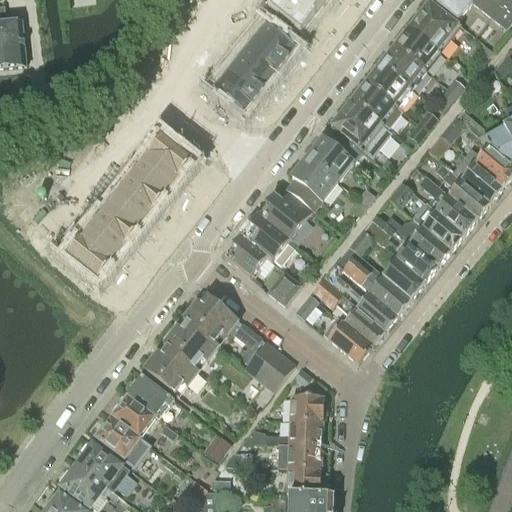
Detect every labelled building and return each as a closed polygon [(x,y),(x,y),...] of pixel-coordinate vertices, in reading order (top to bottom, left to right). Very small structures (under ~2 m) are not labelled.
[(291,0),(271,0),(265,8),(301,37),(315,18),(291,0)] [(291,0),(315,18),(330,0),(329,0),(291,0)] [(458,25),(473,7),(463,0),(432,0),(431,3),(458,25)] [(511,0),(463,0),(473,7),(507,35),(511,29),(511,0)] [(192,1),(188,12),(196,15),(200,4),(192,1)] [(429,6),(408,31),(439,57),(460,30),(429,6)] [(236,9),(226,21),(233,27),(243,15),(236,9)] [(0,73),(26,71),(22,26),(6,28),(4,12),(0,12),(0,73)] [(262,26),(249,42),(285,70),(298,54),(262,26)] [(182,28),(179,37),(186,39),(189,30),(182,28)] [(394,50),(424,75),(439,57),(408,31),(394,50)] [(179,37),(176,49),(183,51),(186,39),(179,37)] [(249,42),(236,58),(272,87),(285,70),(249,42)] [(380,67),(411,93),(424,75),(394,50),(380,67)] [(236,58),(223,75),(226,77),(259,103),(272,87),(236,58)] [(365,86),(396,112),(411,93),(380,67),(365,86)] [(226,77),(213,93),(246,119),(259,103),(226,77)] [(454,84),(447,93),(457,102),(465,92),(454,84)] [(351,105),(392,139),(393,138),(382,130),(396,112),(365,86),(351,105)] [(443,104),(436,113),(443,119),(447,114),(457,102),(447,93),(440,101),(443,104)] [(121,105),(109,111),(113,119),(125,113),(121,105)] [(361,156),(362,155),(373,163),(392,139),(351,105),(330,131),(361,156)] [(109,111),(97,118),(101,126),(113,119),(109,111)] [(481,144),(489,151),(511,170),(511,111),(504,115),(510,128),(503,132),(503,133),(488,141),(481,144)] [(463,115),(456,124),(466,132),(471,135),(478,142),(481,144),(488,141),(485,133),(463,115)] [(426,119),(418,129),(428,137),(436,127),(438,125),(428,117),(426,119)] [(78,126),(66,132),(69,140),(82,134),(78,126)] [(411,138),(408,141),(418,149),(421,146),(428,137),(418,129),(411,138)] [(450,131),(442,141),(451,149),(460,139),(450,131)] [(66,132),(51,138),(56,146),(69,140),(66,132)] [(165,137),(152,154),(183,179),(197,161),(165,137)] [(306,161),(338,187),(361,158),(341,142),(333,152),(321,142),(306,161)] [(475,169),(504,193),(511,182),(511,170),(489,151),(475,169)] [(27,152),(15,159),(21,167),(32,160),(27,152)] [(152,154),(139,171),(171,195),(183,179),(152,154)] [(15,159),(2,167),(8,175),(21,167),(15,159)] [(288,198),(312,216),(314,218),(338,187),(306,161),(290,181),(293,184),(284,195),(288,198)] [(387,163),(381,170),(388,176),(394,169),(387,163)] [(456,191),(448,200),(478,224),(490,209),(461,185),(441,167),(435,174),(456,191)] [(461,185),(490,209),(504,193),(475,169),(461,185)] [(139,171),(126,189),(157,212),(171,195),(139,171)] [(434,202),(428,209),(465,239),(478,224),(448,200),(447,199),(426,180),(418,189),(434,202)] [(402,189),(389,204),(401,214),(415,198),(403,188),(402,189)] [(126,189),(112,208),(143,231),(157,212),(126,189)] [(359,221),(375,201),(366,193),(350,213),(359,221)] [(259,220),(289,245),(312,216),(288,198),(282,205),(276,200),(259,220)] [(112,208),(99,225),(130,249),(143,231),(112,208)] [(413,223),(413,224),(420,230),(421,229),(447,251),(452,255),(465,239),(428,209),(427,208),(425,209),(413,223)] [(259,220),(241,243),(267,263),(272,267),(274,265),(281,271),(295,254),(287,248),(289,245),(259,220)] [(363,236),(373,245),(383,252),(396,236),(385,228),(376,220),(363,236)] [(403,243),(439,271),(452,255),(447,251),(421,229),(420,230),(413,224),(404,228),(402,231),(390,222),(385,228),(396,236),(403,243)] [(99,225),(85,244),(116,268),(130,249),(99,225)] [(363,236),(349,253),(360,262),(373,245),(363,236)] [(241,243),(225,263),(225,264),(250,284),(267,263),(241,243)] [(397,250),(391,259),(394,262),(426,287),(439,271),(403,243),(397,250)] [(85,244),(71,262),(102,286),(116,268),(85,244)] [(343,274),(368,294),(400,319),(412,304),(381,279),(360,262),(349,253),(336,269),(343,274)] [(381,279),(412,304),(426,287),(394,262),(381,279)] [(323,285),(386,335),(400,319),(368,294),(362,302),(337,282),(343,274),(336,269),(323,285)] [(284,275),(267,296),(285,311),(302,290),(284,275)] [(347,319),(341,326),(373,352),(386,335),(323,285),(313,297),(333,314),(336,310),(347,319)] [(188,325),(216,347),(224,338),(227,341),(231,336),(248,349),(248,357),(243,357),(243,367),(247,370),(245,373),(256,381),(277,353),(268,346),(264,351),(236,329),(240,324),(208,299),(203,307),(199,304),(185,322),(188,325)] [(310,300),(296,317),(305,324),(318,307),(310,300)] [(170,348),(169,350),(197,372),(204,363),(208,366),(220,350),(216,347),(188,325),(184,331),(180,329),(166,346),(170,348)] [(327,342),(359,369),(373,352),(341,326),(327,342)] [(196,372),(197,372),(169,350),(164,356),(160,354),(145,373),(177,397),(184,388),(188,391),(200,375),(196,372)] [(256,381),(245,373),(244,375),(263,390),(286,361),(277,353),(256,381)] [(286,361),(263,390),(274,399),(297,369),(286,361)] [(301,374),(295,383),(305,391),(312,383),(301,374)] [(127,400),(158,422),(173,401),(142,379),(127,400)] [(111,421),(142,443),(158,422),(127,400),(111,421)] [(291,401),(290,426),(323,427),(324,403),(291,401)] [(96,442),(94,444),(135,473),(151,450),(142,443),(111,421),(96,442)] [(290,440),(265,439),(253,439),(253,448),(280,449),(290,449),(323,451),(323,427),(290,426),(290,440)] [(165,430),(160,436),(173,445),(178,439),(165,430)] [(216,439),(203,457),(208,460),(219,468),(232,451),(221,443),(216,439)] [(84,462),(78,470),(114,497),(121,488),(130,476),(122,470),(94,449),(93,451),(88,447),(80,459),(84,462)] [(253,448),(253,450),(264,450),(264,457),(264,459),(279,459),(280,457),(280,449),(253,448)] [(290,449),(289,473),(322,474),(323,451),(290,449)] [(91,511),(100,499),(105,503),(108,500),(114,505),(117,500),(114,498),(78,470),(72,479),(68,476),(60,486),(64,489),(63,491),(91,511)] [(288,498),(291,498),(321,499),(322,474),(289,473),(288,498)] [(219,511),(219,497),(206,497),(193,511),(219,511)] [(51,511),(80,511),(62,498),(61,500),(54,499),(50,504),(53,510),(51,511)] [(334,511),(335,500),(321,499),(291,498),(290,511),(334,511)]
